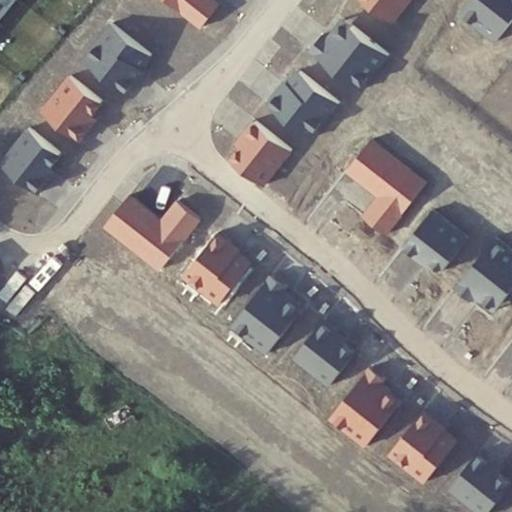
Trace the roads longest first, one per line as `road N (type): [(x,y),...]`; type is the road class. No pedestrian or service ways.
road 1 (residential): [(511,415),(433,358),(354,279),(165,124)]
road 2 (residential): [(0,240),(24,252),(55,243),(165,124)]
road 3 (residential): [(165,124),(237,60),(286,0)]
